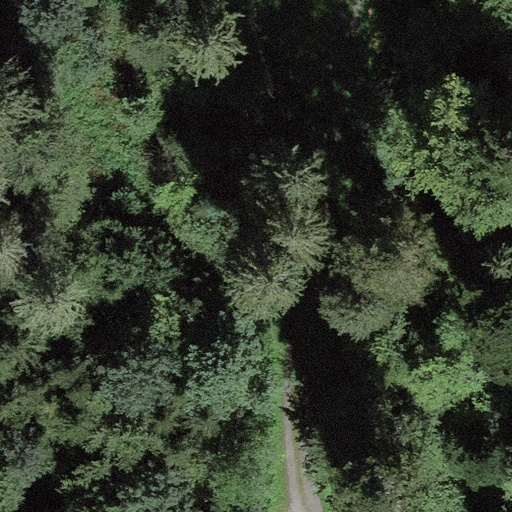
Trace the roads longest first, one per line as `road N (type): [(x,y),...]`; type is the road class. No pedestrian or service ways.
road 1 (track): [(5,0),(147,194),(281,421),(255,511)]
road 2 (track): [(325,511),(281,421),(350,0)]
